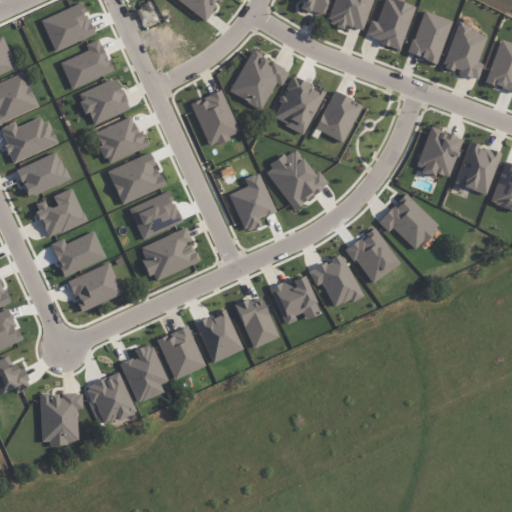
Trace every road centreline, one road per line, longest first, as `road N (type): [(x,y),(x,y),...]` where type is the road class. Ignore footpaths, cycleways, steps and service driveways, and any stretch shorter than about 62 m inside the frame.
road 1 (residential): [(57,344),(296,238),(350,203),(381,170),(417,90)]
road 2 (residential): [(115,0),(234,267)]
road 3 (residential): [(254,11),(324,55),(511,123)]
road 4 (residential): [(413,511),(394,423),(511,409)]
road 5 (residential): [(0,216),(57,344)]
road 6 (residential): [(154,86),(219,51),(260,0)]
